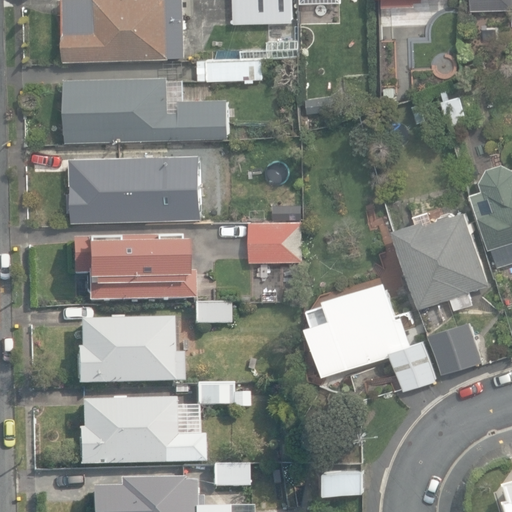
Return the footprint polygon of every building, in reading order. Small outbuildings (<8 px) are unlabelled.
[(63,0),(65,57),(186,54),(184,0),(63,0)] [(232,0),(233,18),(291,17),(290,0),(232,0)] [(511,0),(470,0),(471,9),(511,6),(511,0)] [(240,45),(241,54),(298,52),(298,35),(267,36),(267,44),(240,45)] [(246,76),(246,79),(255,79),(255,75),(263,75),(263,55),(199,56),(199,77),(246,76)] [(65,75),(67,139),(228,134),(227,95),(184,96),(183,76),(168,77),(168,72),(65,75)] [(464,116),(465,120),(487,114),(481,94),(449,102),(454,119),(464,116)] [(183,139),(184,169),(219,167),(218,138),(183,139)] [(253,151),(269,150),(268,138),(252,139),(253,151)] [(74,200),(74,221),(182,218),(181,192),(170,192),(169,154),(72,156),(73,192),(70,193),(70,200),(74,200)] [(472,189),(489,245),(511,238),(511,162),(504,158),(488,163),(482,177),(484,185),(472,189)] [(453,295),(456,306),(474,300),(470,287),(490,281),(468,206),(428,218),(427,214),(397,223),(421,304),(453,295)] [(250,257),(303,256),(302,217),(249,218),(250,257)] [(89,275),(90,302),(185,300),(185,297),(197,297),(196,273),(185,273),(184,236),(74,239),(75,275),(89,275)] [(394,355),(404,389),(437,379),(425,339),(414,342),(405,314),(399,315),(388,278),(329,296),(334,317),(309,325),(324,376),(394,355)] [(193,320),(232,320),(232,300),(193,299),(193,320)] [(78,348),(80,384),(186,380),(185,354),(176,354),(174,316),(124,318),(124,315),(111,316),(111,319),(81,320),(82,347),(78,348)] [(432,336),(444,377),(469,369),(457,328),(432,336)] [(233,401),(233,405),(250,404),(250,387),(234,387),(234,382),(196,382),(196,401),(233,401)] [(78,425),(79,464),(205,459),(204,431),(176,432),(175,395),(124,397),(124,393),(111,393),(111,397),(82,398),(82,425),(78,425)] [(213,461),(212,484),(251,484),(251,479),(260,480),(261,457),(248,457),(248,461),(213,461)] [(323,467),(324,488),(362,488),(362,466),(323,467)] [(92,484),(93,511),(229,511),(229,502),(198,503),(197,486),(185,486),(185,474),(121,475),(121,483),(92,484)]
